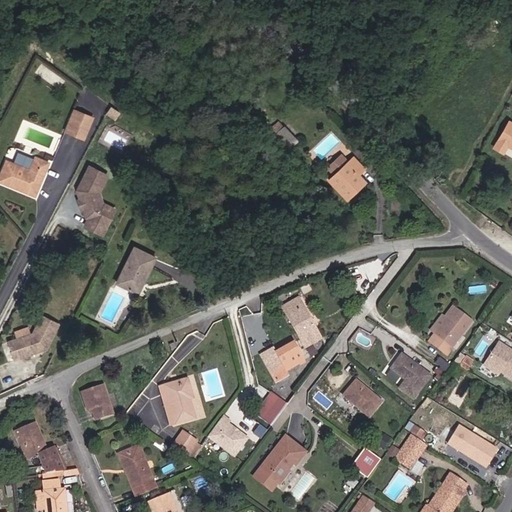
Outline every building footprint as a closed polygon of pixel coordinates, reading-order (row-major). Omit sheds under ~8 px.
[(121,112),(111,105),(106,113),(116,120),(121,112)] [(97,117),(79,109),(70,131),(80,135),(86,121),(94,124),(97,117)] [(88,138),(94,124),(86,121),(80,135),(88,138)] [(303,140),(289,124),(280,132),(293,148),(303,140)] [(20,180),(41,189),(53,162),(40,156),(34,170),(11,160),(2,179),(17,186),(20,180)] [(364,173),(368,170),(356,158),(351,163),(344,156),(331,168),(337,175),(332,181),(351,201),(372,182),(364,173)] [(112,174),(93,165),(80,190),(92,220),(87,227),(107,237),(122,208),(107,201),(104,193),(112,174)] [(20,180),(17,186),(38,195),(41,189),(20,180)] [(154,234),(160,222),(148,216),(143,228),(154,234)] [(139,292),(144,281),(147,283),(159,258),(137,248),(120,284),(139,292)] [(324,341),(301,299),(284,307),(302,340),(279,352),(277,349),(264,356),(275,377),(287,371),(288,373),(313,359),(308,349),(324,341)] [(437,334),(457,307),(455,305),(447,316),(445,314),(432,330),(437,334)] [(449,354),(475,320),(457,307),(437,334),(432,341),(449,354)] [(64,322),(44,315),(37,333),(11,340),(18,361),(53,349),(64,322)] [(180,347),(187,354),(201,339),(194,332),(180,347)] [(511,349),(501,343),(487,364),(501,373),(503,370),(511,375),(511,349)] [(416,397),(434,374),(404,352),(394,366),(408,377),(402,387),(416,397)] [(472,368),(476,360),(470,357),(466,364),(472,368)] [(199,417),(193,398),(197,397),(191,377),(169,384),(180,422),(199,417)] [(374,414),(387,399),(372,386),(371,387),(360,378),(348,393),(374,414)] [(116,414),(106,384),(84,391),(91,410),(95,408),(99,420),(116,414)] [(180,422),(169,384),(164,386),(174,424),(180,422)] [(273,421),(288,402),(275,393),(261,412),(273,421)] [(485,438),(473,432),(485,412),(468,402),(463,410),(457,407),(444,429),(479,449),(485,438)] [(223,417),(208,437),(234,456),(247,439),(228,424),(229,422),(223,417)] [(50,450),(38,421),(18,430),(25,446),(27,445),(33,458),(43,454),(50,473),(67,470),(57,448),(50,450)] [(421,436),(425,430),(418,425),(413,432),(421,436)] [(188,455),(200,439),(187,430),(175,446),(188,455)] [(386,449),(392,439),(385,434),(379,445),(386,449)] [(300,465),(311,450),(291,435),(269,463),(278,469),(273,475),(282,482),(293,468),(291,466),(295,461),(297,463),(300,465)] [(405,460),(415,466),(429,445),(414,435),(409,443),(400,457),(405,460)] [(400,457),(409,443),(400,437),(391,451),(400,457)] [(33,458),(27,445),(25,446),(31,459),(33,458)] [(157,486),(140,446),(122,454),(129,469),(127,470),(137,495),(157,486)] [(377,466),(381,459),(371,452),(367,458),(377,466)] [(273,475),(278,469),(269,463),(265,469),(273,475)] [(454,511),(468,492),(465,490),(470,483),(454,473),(431,506),(429,505),(424,511),(454,511)] [(69,511),(67,488),(38,492),(40,509),(48,508),(48,511),(69,511)] [(180,511),(173,495),(154,503),(157,511),(180,511)] [(371,511),(378,502),(367,495),(355,511),(371,511)]
